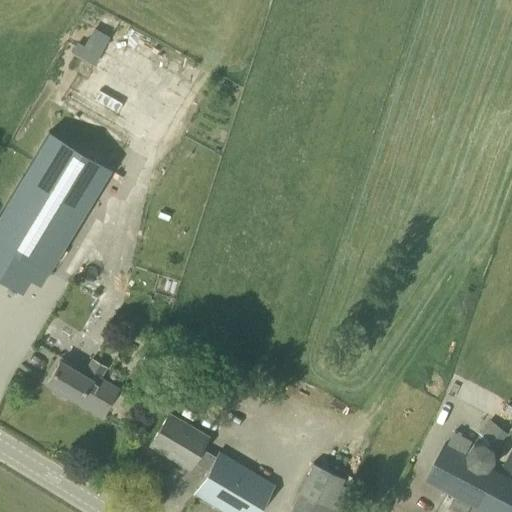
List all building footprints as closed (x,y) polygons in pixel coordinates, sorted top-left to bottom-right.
[(85,46),(79,57),(96,66),(111,38),(95,29),(85,46)] [(46,138),(0,217),(0,283),(24,297),(39,270),(48,276),(107,173),(46,138)] [(99,379),(106,367),(91,358),(81,375),(59,361),(46,382),(100,415),(116,389),(99,379)] [(216,457),(200,448),(206,437),(168,414),(150,444),(188,467),(191,462),(207,472),(193,496),(220,511),(253,511),(269,485),(217,455),(216,457)] [(442,447),(424,481),(455,497),(473,507),(470,511),(511,511),(511,478),(491,468),(497,460),(495,452),(509,434),(497,426),(485,442),(475,443),(454,432),(447,445),(444,443),(442,447)] [(511,450),(503,467),(511,472),(511,450)] [(312,464),(297,494),(333,511),(340,511),(350,491),(340,485),(343,479),(312,464)]
